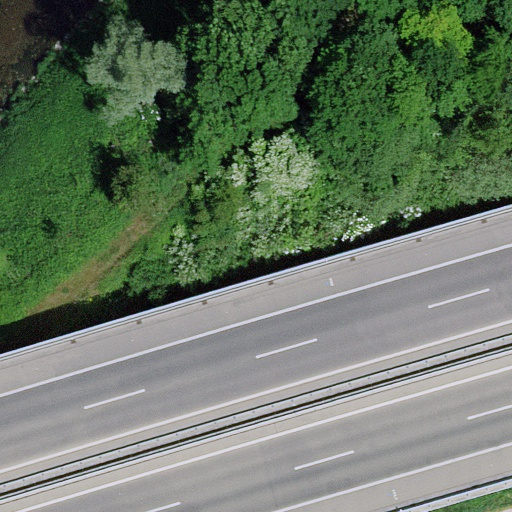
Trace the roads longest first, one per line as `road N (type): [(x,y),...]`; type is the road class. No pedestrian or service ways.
road 1 (track): [(362,0),(314,61),(234,138),(105,211),(61,243),(42,273),(40,322),(89,511)]
road 2 (motorway): [(511,283),(0,433)]
road 3 (motorway): [(149,511),(511,406)]
